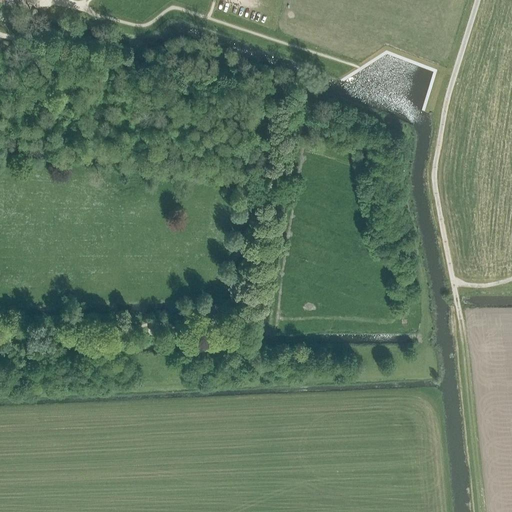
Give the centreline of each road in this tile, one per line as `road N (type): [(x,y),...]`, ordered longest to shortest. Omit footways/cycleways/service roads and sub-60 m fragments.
road 1 (track): [(7,38),(291,84),(307,98),(300,145)]
road 2 (track): [(452,281),(433,177),(476,0)]
